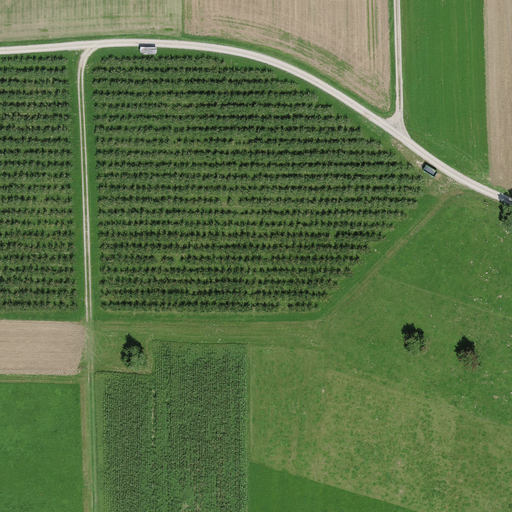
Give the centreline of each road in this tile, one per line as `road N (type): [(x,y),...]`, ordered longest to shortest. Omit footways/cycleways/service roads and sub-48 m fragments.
road 1 (track): [(511,202),(448,172),(304,74),(258,55),(142,42),(0,52)]
road 2 (track): [(82,45),(94,511)]
road 3 (track): [(398,0),(405,140)]
